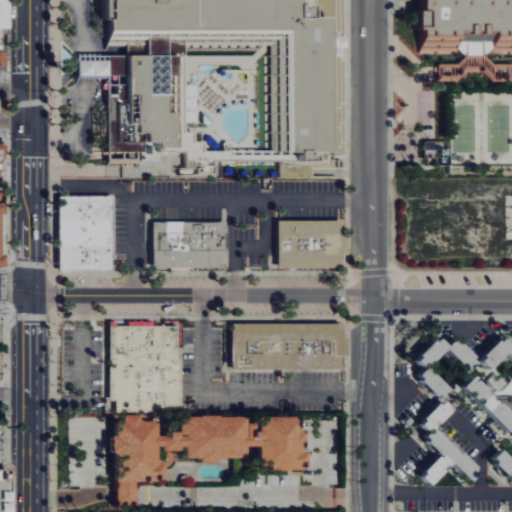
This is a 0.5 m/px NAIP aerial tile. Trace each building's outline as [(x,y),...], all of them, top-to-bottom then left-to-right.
[(10,0),(0,0),(0,66),(7,66),(8,52),(2,52),(3,28),(10,28),(10,0)] [(82,55),(86,55),(105,55),(105,19),(98,19),(98,0),(292,0),(292,5),(304,5),(304,17),(324,17),(324,153),(308,153),(308,162),(210,162),(210,167),(180,167),(180,152),(154,152),(154,144),(141,144),(141,151),(103,151),(103,85),(86,85),(81,85),(74,85),(74,55),(82,55)] [(416,0),(511,0),(511,55),(490,56),(486,59),(490,65),(510,65),(510,84),(496,84),(480,71),(465,71),(453,83),(436,83),(436,65),(454,65),(462,58),(457,55),(416,55),(416,34),(411,34),(411,11),(416,11),(416,0)] [(0,266),(7,267),(8,255),(3,255),(4,204),(2,204),(2,193),(0,192),(0,266)] [(55,196),(55,269),(110,268),(109,196),(55,196)] [(273,221),(273,268),(339,268),(339,254),(344,254),(344,220),(273,221)] [(149,223),(150,268),(223,267),(223,222),(149,223)] [(227,322),(226,369),(336,370),(336,355),(343,355),(343,337),(338,337),(338,322),(227,322)] [(105,325),(105,401),(111,401),(111,413),(177,413),(177,349),(172,348),(172,325),(105,325)] [(511,382),(511,346),(499,334),(474,358),(486,370),(501,354),(511,365),(511,375),(508,379),(511,382)] [(421,366),(439,349),(461,371),(472,360),(449,337),(441,345),(432,336),(407,360),(417,371),(411,376),(433,399),(443,389),(421,366)] [(501,432),(511,422),(467,376),(457,386),(501,432)] [(427,429),(445,409),(435,400),(414,424),(423,432),(417,439),(434,454),(414,476),(424,485),(444,463),(464,481),(473,471),(427,429)] [(110,482),(110,455),(106,455),(106,436),(109,436),(109,422),(116,422),(116,416),(133,416),(133,421),(151,421),(151,435),(159,435),(159,432),(170,432),(170,436),(172,436),(172,419),(178,419),(178,417),(240,417),(240,424),(251,424),(251,417),(294,417),(294,430),(299,430),(299,450),(295,450),(295,453),(299,453),(299,468),(255,468),(255,446),(238,446),(238,457),(209,457),(209,461),(179,461),(179,447),(172,447),(172,451),(156,451),(156,447),(151,447),(151,465),(157,465),(157,480),(150,480),(150,482),(110,482)] [(511,478),(511,433),(509,437),(511,439),(511,466),(495,450),(485,461),(508,481),(511,478)]
